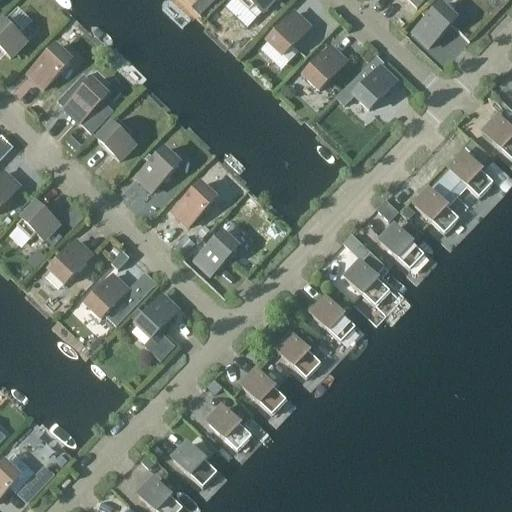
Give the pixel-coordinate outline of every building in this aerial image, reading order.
[(234,0),(234,1),(225,10),(247,31),(261,16),(276,0),(234,0)] [(403,0),(406,2),(416,12),(427,0),(403,0)] [(429,51),(455,23),(439,8),(413,36),(429,51)] [(283,59),(309,31),(294,17),(267,44),(283,59)] [(0,51),(10,61),(25,46),(18,39),(23,33),(9,20),(0,28),(0,51)] [(43,93),(70,65),(54,50),(28,78),(43,93)] [(319,94),(345,66),(330,51),(303,79),(319,94)] [(361,59),(367,65),(374,59),(367,53),(361,59)] [(358,79),(335,103),(343,110),(354,99),(369,113),(395,86),(380,71),(366,86),(358,79)] [(90,85),(64,112),(80,127),(90,137),(113,114),(102,104),(106,100),(90,85)] [(511,164),(511,135),(498,122),(483,137),(511,164)] [(119,165),(134,149),(126,142),(132,137),(117,123),(97,144),(119,165)] [(73,140),(67,147),(77,156),(84,150),(73,140)] [(468,143),(461,151),(480,169),(487,161),(468,143)] [(152,196),(178,168),(163,154),(136,181),(152,196)] [(463,158),(439,184),(455,200),(465,189),(478,202),(493,186),(463,158)] [(0,210),(19,191),(3,176),(0,179),(0,210)] [(429,194),(414,210),(444,238),(459,222),(446,210),(455,200),(439,184),(429,194)] [(188,231),(214,203),(199,188),(173,216),(188,231)] [(388,226),(397,216),(385,204),(375,213),(388,226)] [(43,244),(58,229),(36,208),(16,229),(31,243),(36,237),(43,244)] [(401,216),(408,223),(414,216),(407,210),(401,216)] [(197,237),(202,241),(208,234),(204,229),(197,237)] [(409,274),(424,259),(394,230),(380,246),(409,274)] [(210,280),(237,252),(221,237),(195,265),(210,280)] [(182,260),(184,258),(194,248),(185,239),(173,251),(175,253),(182,260)] [(342,247),(351,255),(359,246),(351,239),(342,247)] [(65,288),(91,260),(75,245),(49,273),(65,288)] [(112,267),(118,272),(128,261),(123,256),(112,267)] [(360,267),(345,282),(375,310),(390,295),(374,280),(384,270),(370,256),(361,265),(360,267)] [(112,280),(85,307),(101,322),(104,319),(115,330),(156,288),(144,277),(127,295),(112,280)] [(162,300),(135,328),(151,342),(144,350),(160,365),(175,350),(158,335),(177,315),(162,300)] [(340,347),(355,331),(326,303),(311,318),(340,347)] [(306,383),(321,367),(291,339),(276,354),(306,383)] [(271,419),(286,403),(256,375),(242,391),(271,419)] [(204,391),(212,399),(220,391),(212,383),(204,391)] [(237,455),(252,440),(222,411),(207,427),(237,455)] [(202,491),(217,476),(187,448),(173,463),(202,491)] [(163,456),(155,449),(149,455),(156,462),(163,456)] [(3,466),(0,469),(0,500),(10,491),(15,496),(34,476),(13,457),(4,467),(3,466)] [(139,464),(148,473),(154,467),(146,458),(139,464)] [(52,478),(42,470),(20,494),(29,502),(52,478)] [(151,511),(182,511),(183,511),(153,484),(138,499),(151,511)]
